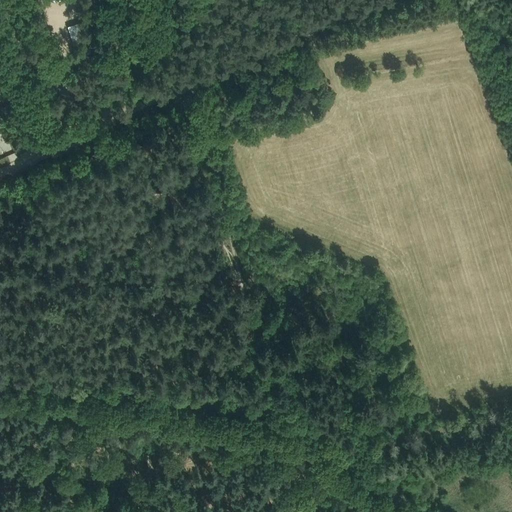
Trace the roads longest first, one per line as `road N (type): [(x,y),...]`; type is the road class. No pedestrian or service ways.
road 1 (track): [(411,0),(0,174)]
road 2 (unclassified): [(410,511),(289,422),(0,386)]
road 3 (track): [(269,416),(227,249)]
road 4 (track): [(345,461),(414,436),(511,420)]
road 5 (track): [(208,0),(103,132)]
road 6 (track): [(227,249),(188,94)]
road 7 (track): [(72,145),(33,0)]
